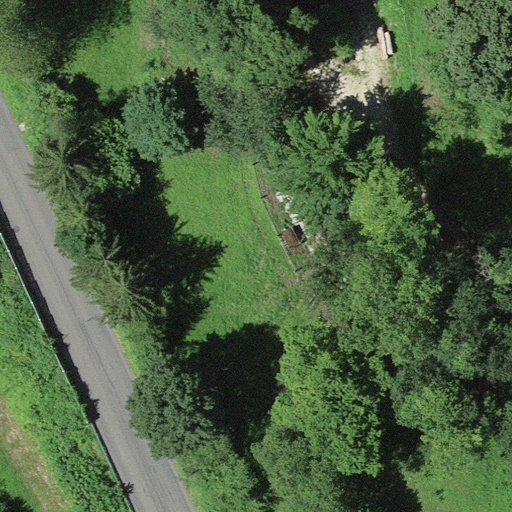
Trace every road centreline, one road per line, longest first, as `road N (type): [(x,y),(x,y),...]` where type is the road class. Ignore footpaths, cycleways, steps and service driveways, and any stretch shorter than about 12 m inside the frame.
road 1 (track): [(511,303),(326,57),(254,0)]
road 2 (tertiary): [(167,511),(0,150)]
